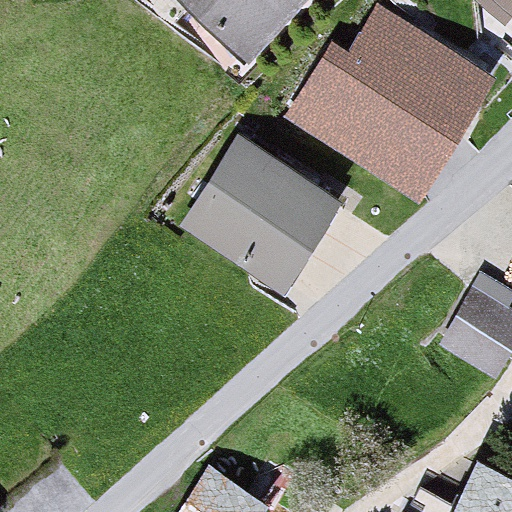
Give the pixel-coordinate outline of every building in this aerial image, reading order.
[(180,0),(239,58),(295,0),(180,0)] [(511,0),(471,0),(511,30),(511,0)] [(360,3),(290,112),(420,196),(490,87),(360,3)] [(236,137),(181,226),(275,284),(330,195),(236,137)] [(511,355),(511,289),(479,273),(445,342),(504,371),(511,355)] [(511,511),(511,477),(471,458),(444,511),(511,511)] [(205,469),(179,511),(247,511),(256,498),(205,469)]
